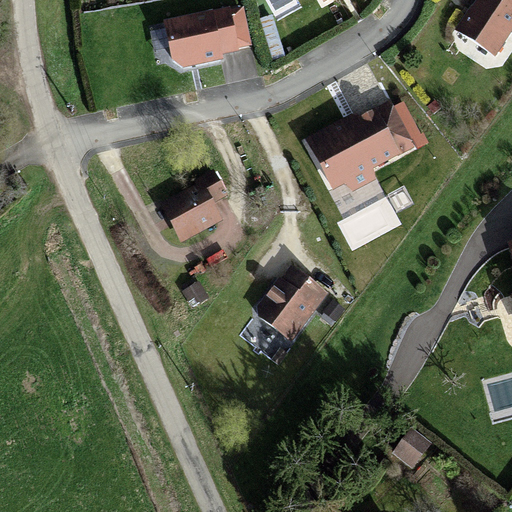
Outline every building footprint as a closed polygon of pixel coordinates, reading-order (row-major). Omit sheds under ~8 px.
[(511,0),(478,0),(458,31),(493,55),(511,27),(511,0)] [(228,11),(165,24),(173,61),(182,67),(220,58),(219,53),(236,49),(228,11)] [(271,16),(261,20),(273,59),(283,55),(271,16)] [(308,142),(333,188),(347,180),(353,190),(372,179),(367,169),(410,146),(388,106),(354,124),(345,121),(308,142)] [(224,196),(212,173),(196,182),(199,188),(169,205),(177,221),(173,223),(182,238),(217,219),(208,204),(224,196)] [(349,250),(401,224),(385,195),(334,221),(349,250)] [(177,221),(169,205),(165,208),(173,223),(177,221)] [(275,289),(258,310),(259,316),(290,340),(324,294),(292,270),(276,291),(275,289)] [(185,294),(193,306),(207,297),(200,285),(185,294)] [(333,301),(324,312),(335,321),(344,310),(333,301)] [(272,359),(278,363),(287,353),(281,349),(272,359)] [(395,451),(411,464),(426,444),(410,432),(395,451)]
